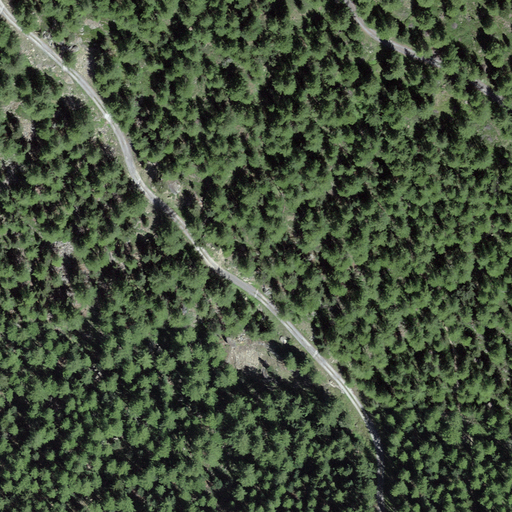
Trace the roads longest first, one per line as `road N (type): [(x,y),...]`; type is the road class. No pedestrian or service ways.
road 1 (track): [(383,511),(371,424),(275,312),(216,267),(138,187),(120,135),(86,86),(0,8)]
road 2 (track): [(341,0),(379,37),(511,108)]
